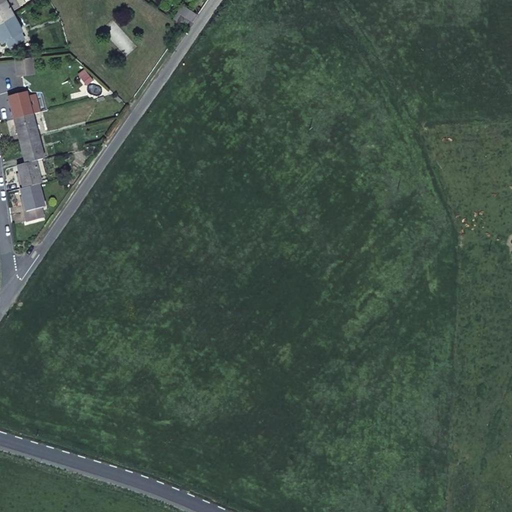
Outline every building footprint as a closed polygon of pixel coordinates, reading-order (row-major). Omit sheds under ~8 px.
[(0,0),(0,21),(11,15),(9,11),(3,0),(0,0)] [(18,7),(14,0),(3,0),(9,11),(18,7)] [(174,21),(182,27),(184,28),(189,21),(178,14),(174,21)] [(19,30),(11,15),(0,21),(0,40),(2,40),(4,38),(8,45),(20,39),(16,32),(19,30)] [(30,56),(14,59),(16,73),(32,71),(30,56)] [(12,119),(29,114),(23,92),(6,98),(12,119)] [(18,142),(35,137),(29,114),(12,119),(18,142)] [(40,160),(41,159),(35,137),(18,142),(24,164),(31,162),(40,160)] [(31,162),(35,179),(43,176),(40,160),(31,162)] [(35,185),(37,184),(35,179),(31,162),(24,164),(16,166),(21,189),(35,185)] [(21,189),(18,189),(24,211),(22,212),(24,222),(41,217),(38,208),(40,207),(35,185),(21,189)]
